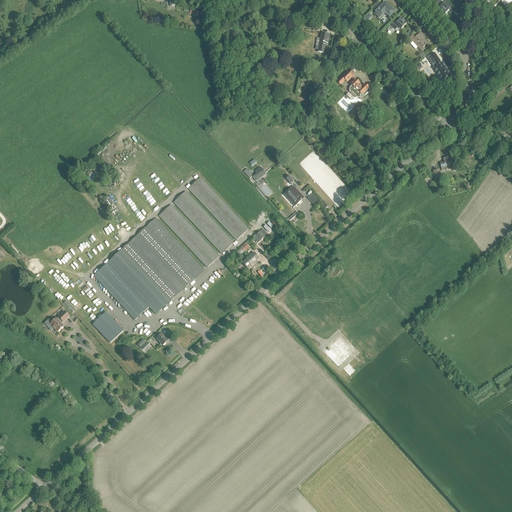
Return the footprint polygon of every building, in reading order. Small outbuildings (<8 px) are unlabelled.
[(443,0),(438,0),(435,3),(439,8),(437,10),(443,16),(448,10),(450,7),(443,0)] [(394,12),(385,3),(381,7),(378,4),(373,10),(376,12),(376,13),(381,18),(385,13),(389,17),(394,12)] [(401,30),(406,25),(400,19),(400,20),(398,18),(391,25),(395,30),(398,27),(401,30)] [(312,22),(311,31),(318,33),(320,23),(316,22),(312,22)] [(329,35),(321,33),(320,39),(317,39),(315,46),(315,50),(316,50),(316,52),(322,54),(325,43),(327,44),(329,35)] [(413,35),(407,41),(410,44),(415,50),(418,48),(422,52),(424,50),(423,48),(427,44),(423,40),(424,39),(420,34),(415,38),(413,35)] [(434,53),(430,56),(436,65),(437,64),(438,66),(433,69),(439,77),(438,78),(440,82),(442,81),(442,82),(444,81),(445,84),(451,80),(450,77),(451,76),(447,70),(442,63),(440,64),(439,62),(440,62),(434,53)] [(338,81),(337,82),(340,85),(345,81),(347,83),(352,79),(354,81),(350,85),(352,86),(349,89),(349,92),(351,92),(355,96),(355,98),(359,98),(360,99),(363,97),(367,93),(368,94),(370,92),(369,91),(369,90),(365,86),(360,91),(356,87),(359,84),(355,80),(353,77),(355,75),(353,74),(349,70),(338,81)] [(457,161),(454,161),(453,159),(444,161),(445,166),(441,167),(441,171),(452,169),(451,166),(454,165),(458,165),(457,161)] [(253,176),(247,170),(244,172),(249,179),(252,177),(256,182),(266,175),(260,167),(254,171),(256,174),(253,176)] [(289,177),(286,180),(292,185),(294,183),(289,177)] [(248,230),(200,178),(188,189),(236,241),(248,230)] [(295,208),(304,199),(294,187),(284,196),(295,208)] [(233,244),(185,192),(173,203),(221,254),(233,244)] [(159,216),(207,268),(219,257),(170,206),(159,216)] [(155,219),(121,251),(170,302),(204,271),(155,219)] [(255,236),(255,237),(260,241),(265,237),(260,232),(255,236)] [(245,252),(249,248),(245,244),(241,248),(245,252)] [(121,251),(108,263),(149,307),(156,315),(170,302),(121,251)] [(259,259),(253,253),(242,263),(247,269),(259,259)] [(108,263),(94,277),(135,321),(149,307),(108,263)] [(63,305),(72,314),(74,312),(66,303),(63,305)] [(63,322),(63,323),(69,317),(64,312),(58,317),(58,318),(57,319),(56,319),(50,325),(57,333),(63,327),(61,324),(63,322)] [(54,320),(59,315),(56,312),(51,318),(54,320)] [(93,325),(110,344),(123,332),(106,313),(93,325)] [(165,337),(162,334),(161,335),(160,333),(154,338),(156,340),(162,346),(167,342),(164,338),(165,337)] [(340,337),(324,352),(338,367),(354,353),(340,337)] [(143,340),(137,345),(140,348),(146,343),(143,340)]
